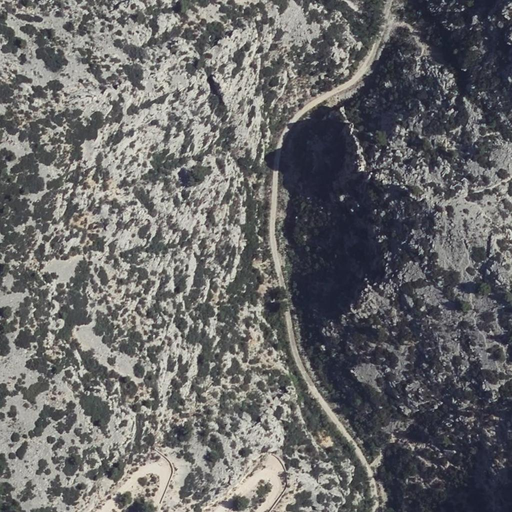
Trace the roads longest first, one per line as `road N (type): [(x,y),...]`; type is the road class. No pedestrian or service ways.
road 1 (track): [(384,16),(364,65),(288,124),(271,222),(293,346),(368,466),(374,511)]
road 2 (track): [(96,511),(154,466),(164,471),(152,511)]
